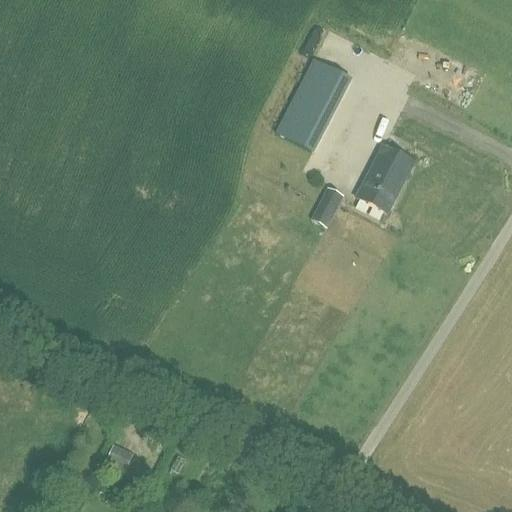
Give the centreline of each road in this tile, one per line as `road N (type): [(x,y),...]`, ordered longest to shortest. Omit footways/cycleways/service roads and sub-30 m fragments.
road 1 (tertiary): [(404,511),(0,327)]
road 2 (track): [(340,480),(511,225)]
